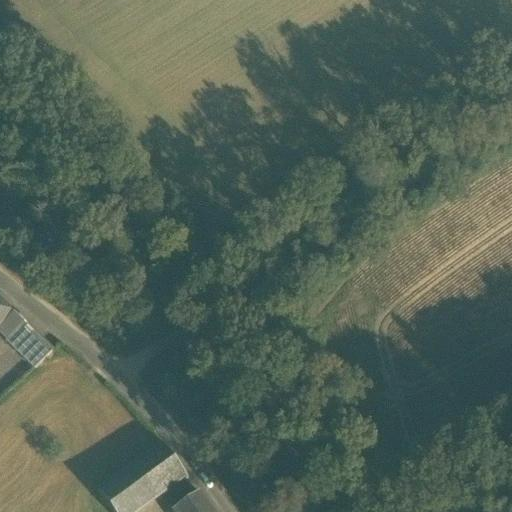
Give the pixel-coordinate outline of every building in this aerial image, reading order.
[(0,326),(13,314),(0,300),(0,326)] [(0,331),(8,339),(24,324),(13,314),(0,326),(0,331)] [(5,343),(33,371),(52,352),(24,324),(8,339),(5,343)] [(97,499),(106,511),(136,511),(182,478),(162,451),(97,499)] [(211,511),(201,496),(177,511),(211,511)]
